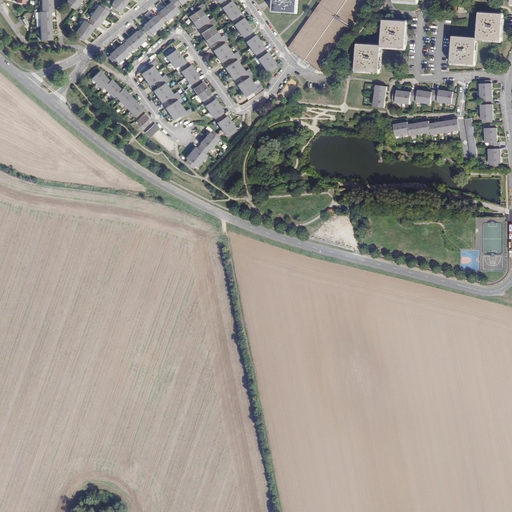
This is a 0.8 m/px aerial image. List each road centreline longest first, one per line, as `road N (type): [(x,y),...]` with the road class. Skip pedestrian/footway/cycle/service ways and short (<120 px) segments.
road 1 (unclassified): [(53,104),(132,165),(222,216),(478,290),(511,279)]
road 2 (residential): [(185,133),(160,122),(132,82),(133,69),(169,38),(183,36),(235,110),(267,96),(289,65)]
road 3 (track): [(282,511),(222,216)]
